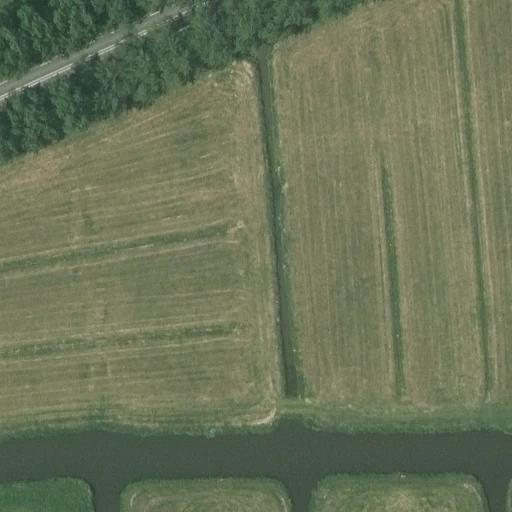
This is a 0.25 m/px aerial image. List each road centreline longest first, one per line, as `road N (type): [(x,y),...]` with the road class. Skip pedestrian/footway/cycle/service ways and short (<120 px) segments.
road 1 (track): [(511,394),(75,399)]
road 2 (primary): [(216,0),(0,99)]
